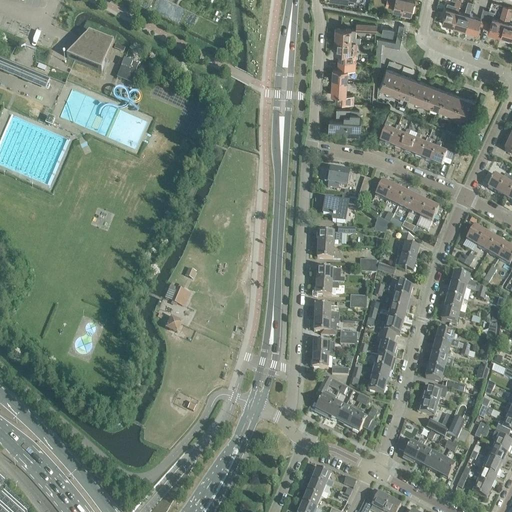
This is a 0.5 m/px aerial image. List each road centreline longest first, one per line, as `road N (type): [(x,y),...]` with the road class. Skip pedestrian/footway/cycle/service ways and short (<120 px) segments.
road 1 (secondary): [(254,404),(269,357),(292,0)]
road 2 (residential): [(376,470),(464,196)]
road 3 (residential): [(209,408),(156,474),(131,479),(0,365)]
road 4 (residential): [(284,419),(308,147)]
road 5 (residential): [(464,196),(370,158),(308,147)]
road 6 (primary): [(107,511),(0,393)]
road 7 (residential): [(308,147),(316,0)]
road 8 (residential): [(511,76),(427,42),(431,0)]
road 9 (secondary): [(199,511),(254,404)]
